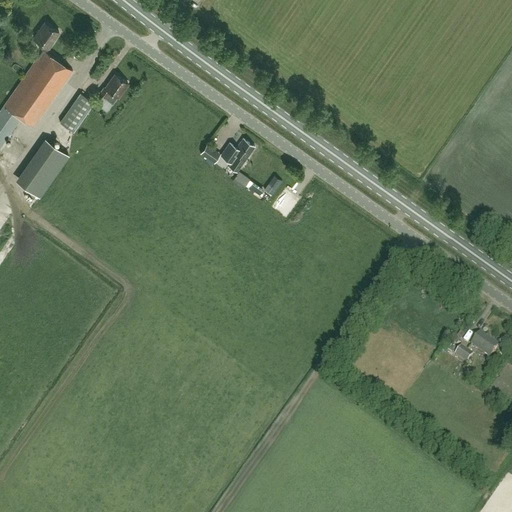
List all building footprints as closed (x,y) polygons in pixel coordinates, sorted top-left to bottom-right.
[(43,48),(45,50),(59,31),(45,21),(33,37),(43,44),(41,47),(42,49),(43,48)] [(72,69),(45,50),(43,48),(42,49),(2,106),(2,107),(0,109),(0,145),(21,116),(32,125),(72,69)] [(117,96),(128,82),(115,73),(105,87),(104,86),(99,93),(112,102),(117,96)] [(80,92),(60,122),(73,131),(94,102),(80,92)] [(20,179),(41,193),(69,150),(48,136),(20,179)] [(228,165),(237,171),(255,146),(243,138),(236,147),(229,142),(220,155),(230,162),(228,165)] [(214,163),(220,154),(206,145),(200,153),(214,163)] [(282,181),(267,170),(257,184),(272,194),(282,181)] [(490,357),(499,346),(481,333),(472,345),(490,357)] [(454,354),(458,348),(452,344),(448,349),(454,354)] [(467,364),(474,354),(462,345),(455,355),(467,364)]
